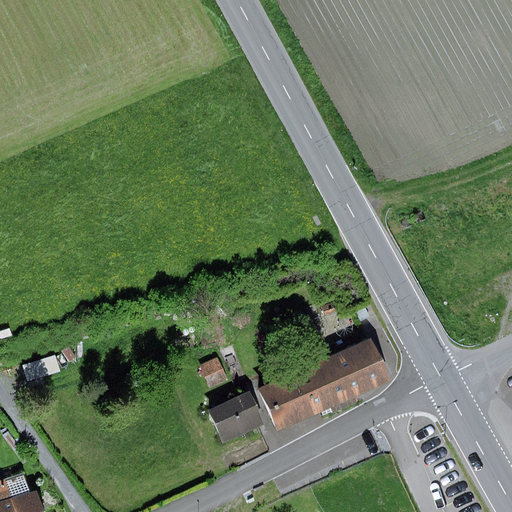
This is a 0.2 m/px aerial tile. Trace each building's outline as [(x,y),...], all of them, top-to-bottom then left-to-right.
[(363,344),(258,390),(274,428),(379,381),(363,344)] [(56,354),(26,363),(30,375),(60,366),(56,354)] [(214,361),(200,367),(209,386),(223,379),(214,361)] [(243,397),(209,413),(222,440),(256,425),(243,397)] [(45,511),(36,484),(0,495),(0,511),(45,511)]
